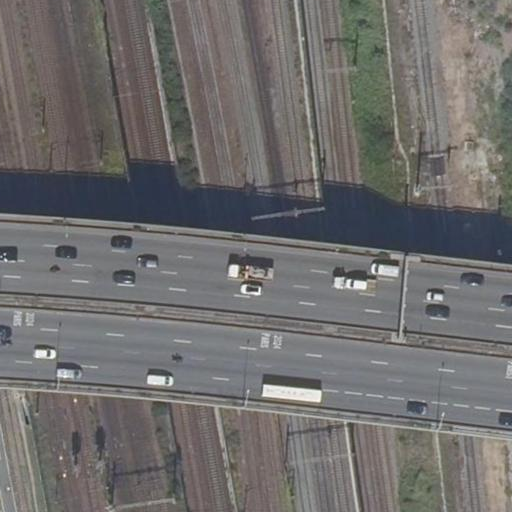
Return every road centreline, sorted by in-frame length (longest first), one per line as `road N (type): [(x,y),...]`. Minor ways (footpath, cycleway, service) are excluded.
road 1 (trunk): [(511,314),(255,282),(0,263)]
road 2 (trunk): [(0,347),(511,397)]
